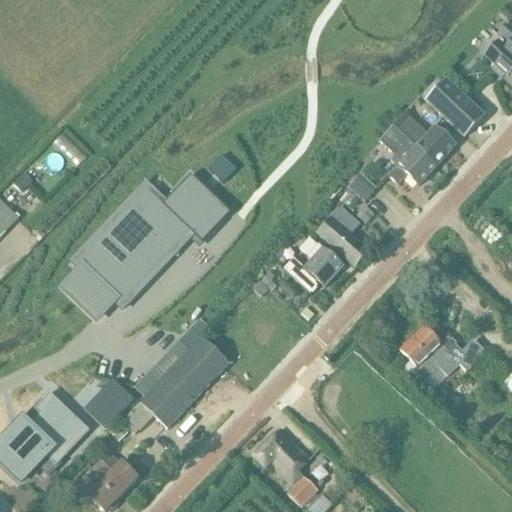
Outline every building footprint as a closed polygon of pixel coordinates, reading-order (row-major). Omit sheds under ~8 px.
[(509,49),(502,57),(493,48),(484,57),(506,79),(511,71),(511,26),(509,23),(496,37),(509,49)] [(426,104),(426,105),(464,141),(484,119),(446,83),(443,86),(437,80),(420,99),(426,104)] [(400,121),(394,128),(393,127),(379,144),(394,158),(390,163),(396,169),(387,178),(398,188),(406,178),(418,189),(437,169),(412,145),(403,136),(409,129),(400,121)] [(419,138),(412,145),(437,169),(455,149),(434,129),(428,136),(422,131),(417,137),(419,138)] [(221,158),(208,172),(223,186),(236,173),(236,172),(233,175),(219,162),(222,159),(221,158)] [(229,218),(188,179),(161,208),(144,192),(75,265),(81,271),(64,288),(96,319),(113,302),(119,308),(189,235),(201,247),(229,218)] [(332,220),(316,236),(354,271),(369,254),(332,220)] [(311,263),(304,271),(293,261),(283,272),(310,297),(311,296),(314,295),(317,292),(316,281),(325,290),(343,270),(322,251),(318,247),(306,259),(311,263)] [(400,353),(415,370),(415,371),(414,372),(425,383),(438,370),(447,379),(459,368),(466,376),(486,356),(473,342),(461,354),(455,348),(457,346),(453,342),(451,343),(448,340),(441,347),(440,346),(425,330),(400,353)] [(229,366),(201,341),(139,406),(167,432),(229,366)] [(511,378),(502,388),(511,397),(511,378)] [(132,403),(114,386),(98,404),(98,421),(106,430),(132,403)] [(38,417),(28,428),(23,424),(8,439),(0,447),(0,464),(21,484),(45,459),(56,469),(90,434),(50,395),(34,412),(38,417)] [(273,467),(291,486),(302,476),(301,475),(307,468),(305,466),(309,462),(280,433),(252,460),(266,475),(273,467)] [(92,473),(103,484),(88,499),(101,511),(107,511),(138,481),(121,465),(119,468),(108,457),(92,473)] [(318,493),(303,480),(287,497),(301,510),(318,493)]
